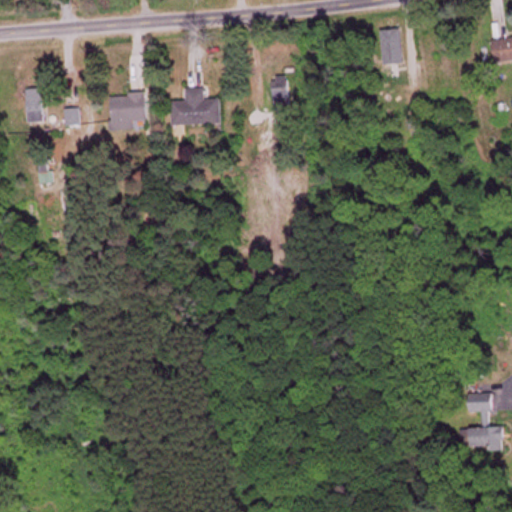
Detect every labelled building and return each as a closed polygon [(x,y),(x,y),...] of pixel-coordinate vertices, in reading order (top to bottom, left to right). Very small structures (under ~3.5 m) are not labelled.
[(499,65),(511,63),(511,39),(496,41),(499,65)] [(293,105),(293,77),(277,77),(277,105),(293,105)] [(227,125),(227,100),(211,101),(211,89),(192,90),(193,102),(178,102),(178,126),(227,125)] [(115,96),(116,131),(153,130),(152,95),(115,96)] [(30,97),(30,123),(47,123),(47,97),(30,97)] [(85,126),(83,110),(68,111),(70,127),(85,126)] [(55,185),(55,159),(43,159),(43,185),(55,185)] [(509,452),(509,428),(494,429),(493,412),(498,412),(498,395),(476,395),(476,413),(485,413),(485,430),(469,430),(469,453),(509,452)]
